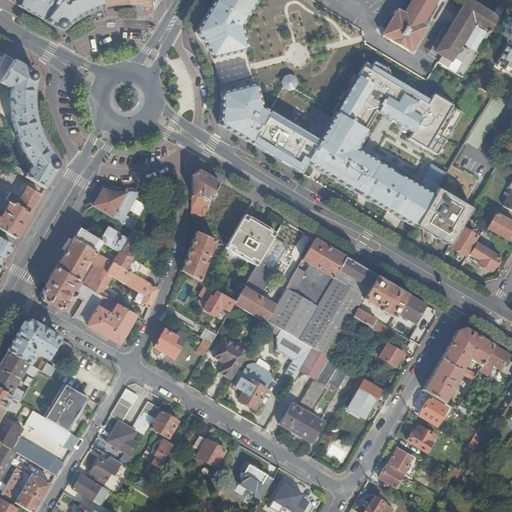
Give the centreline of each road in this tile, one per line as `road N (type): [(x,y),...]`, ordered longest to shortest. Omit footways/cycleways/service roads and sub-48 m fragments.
road 1 (residential): [(128,366),(344,495)]
road 2 (secondary): [(499,310),(299,204)]
road 3 (residential): [(176,156),(184,195),(178,249),(128,366)]
road 4 (residential): [(344,495),(459,307)]
road 5 (residential): [(128,366),(44,511)]
road 6 (residential): [(374,257),(392,257),(489,314),(499,310)]
road 7 (residential): [(9,295),(128,366)]
